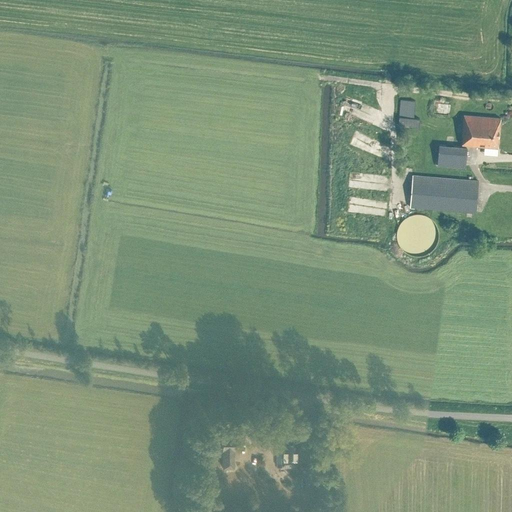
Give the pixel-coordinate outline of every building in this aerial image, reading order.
[(414,100),(415,92),(398,90),(398,98),(414,100)] [(497,146),(500,116),(463,113),(461,134),(462,134),(462,143),(464,144),(464,146),(438,143),(437,164),(465,166),(466,144),(497,146)] [(418,126),(418,116),(398,115),(398,124),(418,126)] [(475,211),(478,180),(412,174),(409,205),(475,211)] [(291,438),(291,428),(281,428),(281,438),(276,438),(276,467),(298,467),(299,438),(291,438)] [(221,437),(221,450),(235,450),(235,437),(221,437)] [(300,491),(317,491),(317,466),(300,466),(300,491)]
